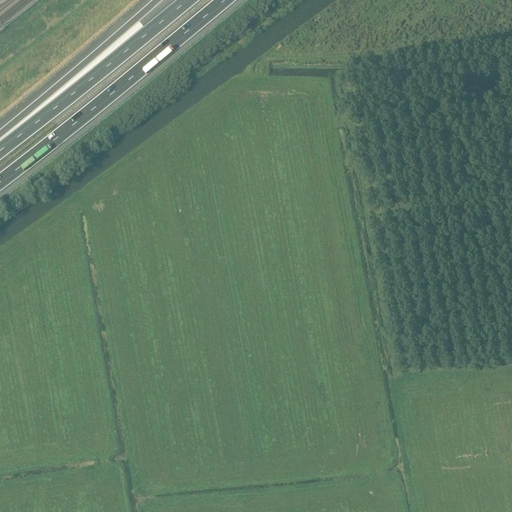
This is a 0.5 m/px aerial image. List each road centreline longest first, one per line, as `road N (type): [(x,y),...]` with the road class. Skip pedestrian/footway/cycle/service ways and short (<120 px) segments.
road 1 (motorway): [(0,181),(225,0)]
road 2 (motorway): [(188,0),(0,149)]
road 3 (motorway): [(157,0),(0,138)]
